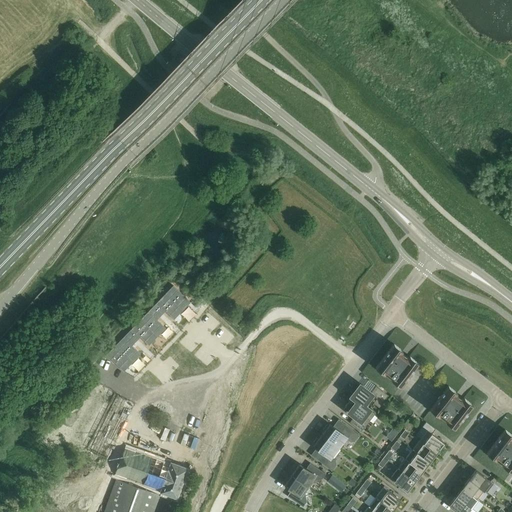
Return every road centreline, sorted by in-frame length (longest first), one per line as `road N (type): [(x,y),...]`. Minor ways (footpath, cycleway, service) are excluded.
road 1 (unclassified): [(0,307),(109,177),(280,0)]
road 2 (secondary): [(439,253),(137,0)]
road 3 (primary): [(0,267),(256,0)]
road 4 (residential): [(390,315),(249,511)]
road 5 (residential): [(504,402),(390,315)]
road 6 (residential): [(418,511),(504,402)]
